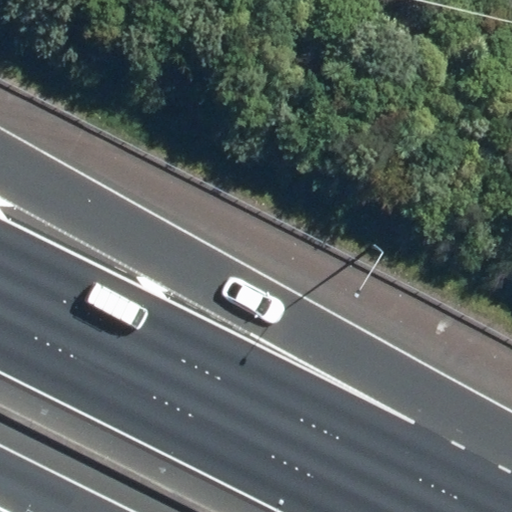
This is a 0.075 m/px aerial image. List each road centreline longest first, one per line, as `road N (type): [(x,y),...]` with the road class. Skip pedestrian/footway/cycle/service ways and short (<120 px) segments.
road 1 (motorway): [(0,157),(430,397),(511,453)]
road 2 (motorway): [(0,322),(368,511)]
